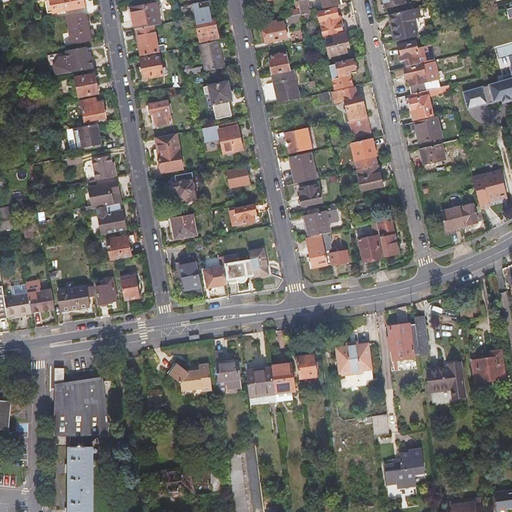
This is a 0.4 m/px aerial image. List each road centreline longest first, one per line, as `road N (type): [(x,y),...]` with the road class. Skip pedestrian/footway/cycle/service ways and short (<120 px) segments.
road 1 (residential): [(107,0),(169,326)]
road 2 (residential): [(234,0),(299,307)]
road 3 (residential): [(363,0),(430,280)]
road 4 (residential): [(35,347),(36,511)]
road 5 (tertiary): [(169,326),(35,347)]
road 6 (tertiary): [(430,280),(299,307)]
road 7 (tertiary): [(299,307),(169,326)]
